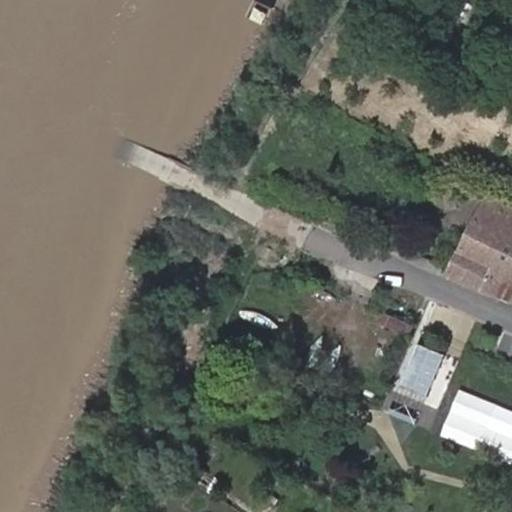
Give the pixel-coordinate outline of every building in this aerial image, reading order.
[(506,24),(474,5),(464,21),(496,40),(506,24)] [(511,201),(492,191),(451,273),(465,280),(511,299),(511,201)] [(408,339),(416,322),(391,309),(383,326),(408,339)] [(444,355),(419,345),(402,384),(429,394),(444,355)] [(290,365),(256,346),(246,363),(279,383),(290,365)] [(476,379),(511,394),(511,391),(511,370),(486,358),(476,379)] [(471,383),(460,407),(498,423),(509,399),(471,383)] [(411,425),(379,408),(354,455),(390,475),(394,468),(442,494),(432,511),(462,511),(477,484),(423,455),(400,443),(411,425)] [(511,436),(445,415),(437,441),(511,465),(511,436)] [(423,455),(432,436),(411,425),(400,443),(423,455)] [(218,480),(177,453),(170,463),(211,492),(218,480)] [(394,468),(390,475),(433,497),(424,511),(432,511),(442,494),(394,468)] [(268,494),(257,511),(258,511),(270,511),(278,501),(268,494)]
